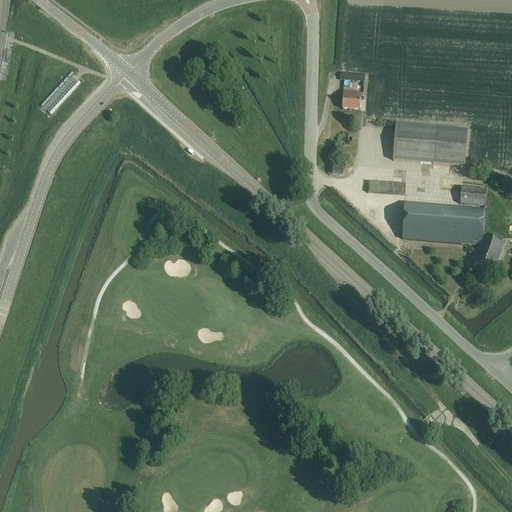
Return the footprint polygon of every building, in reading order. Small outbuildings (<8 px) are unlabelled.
[(342,111),(360,112),(361,103),(361,98),(361,94),(343,94),(342,111)] [(396,126),(393,162),(464,168),(467,132),(396,126)] [(405,186),(370,184),(369,194),(404,196),(405,186)] [(461,206),(485,206),(486,192),(462,191),(461,206)] [(504,248),(500,247),(503,241),(493,237),(491,243),(483,240),(484,233),(485,208),(406,204),(403,241),(482,248),(475,264),(495,272),(504,248)]
